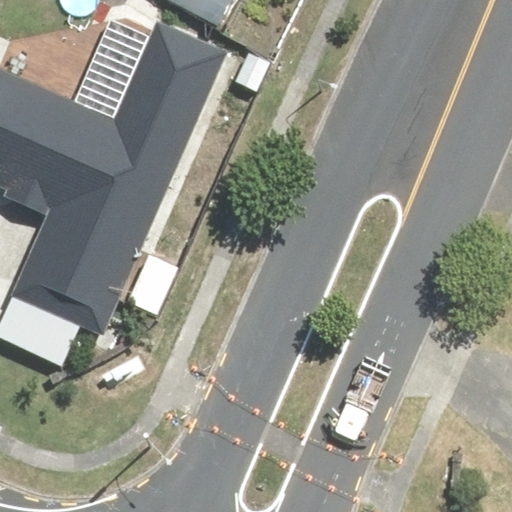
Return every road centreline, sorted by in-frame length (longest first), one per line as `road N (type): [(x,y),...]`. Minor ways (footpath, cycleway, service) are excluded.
road 1 (residential): [(185,511),(322,238),(443,105)]
road 2 (residential): [(443,105),(406,275),(320,511)]
